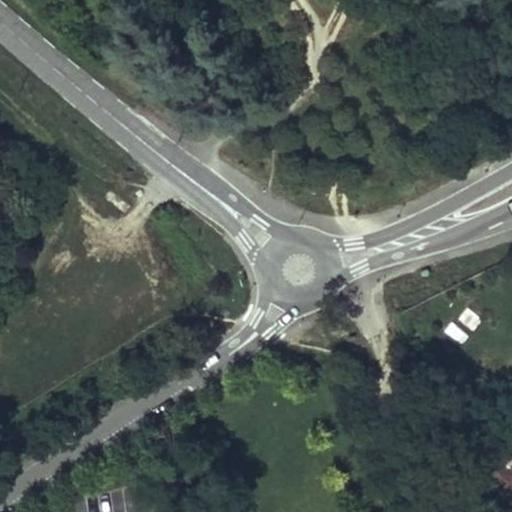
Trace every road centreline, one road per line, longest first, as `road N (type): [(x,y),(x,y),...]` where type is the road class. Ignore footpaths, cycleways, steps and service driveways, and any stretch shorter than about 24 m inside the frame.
road 1 (residential): [(231,353),(0,498)]
road 2 (unclassified): [(511,171),(390,232),(354,244),(316,244)]
road 3 (unclassified): [(156,153),(0,23)]
road 4 (unclassified): [(327,284),(511,207)]
road 5 (unclassified): [(156,153),(269,274)]
road 6 (unclassified): [(295,239),(156,153)]
